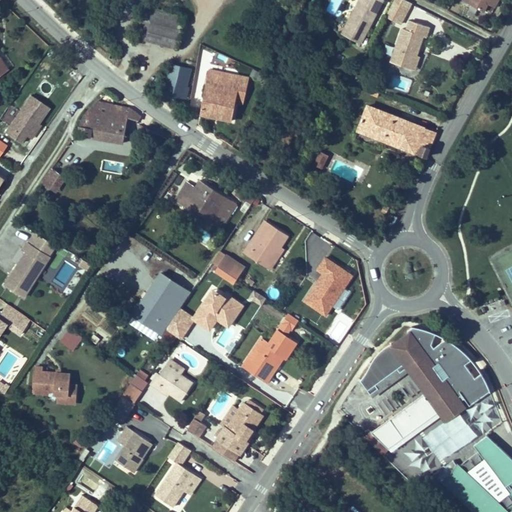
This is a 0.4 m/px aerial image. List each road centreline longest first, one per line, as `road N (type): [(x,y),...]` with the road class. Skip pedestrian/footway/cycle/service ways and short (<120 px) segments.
road 1 (tertiary): [(25,0),(187,134),(379,255)]
road 2 (tertiary): [(389,300),(247,511)]
road 3 (tertiary): [(511,29),(433,166),(410,238)]
road 4 (unknown): [(0,233),(101,66)]
road 5 (unknown): [(137,94),(158,60),(200,34),(213,7),(203,0)]
